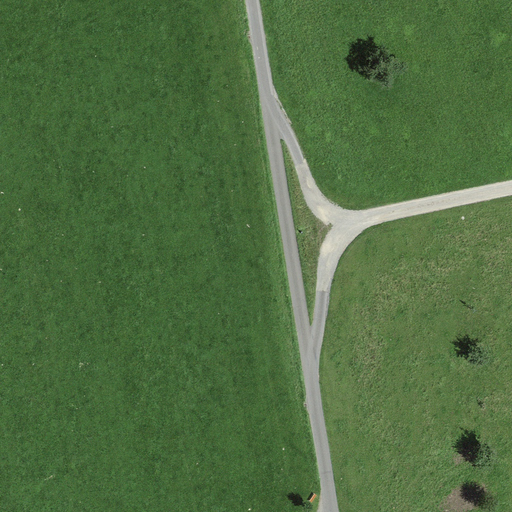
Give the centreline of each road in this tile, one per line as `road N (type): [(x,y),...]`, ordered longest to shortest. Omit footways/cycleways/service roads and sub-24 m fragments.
road 1 (unclassified): [(251,0),(325,511)]
road 2 (track): [(308,359),(325,257),(354,221),(511,187)]
road 3 (track): [(269,103),(316,202),(354,221)]
